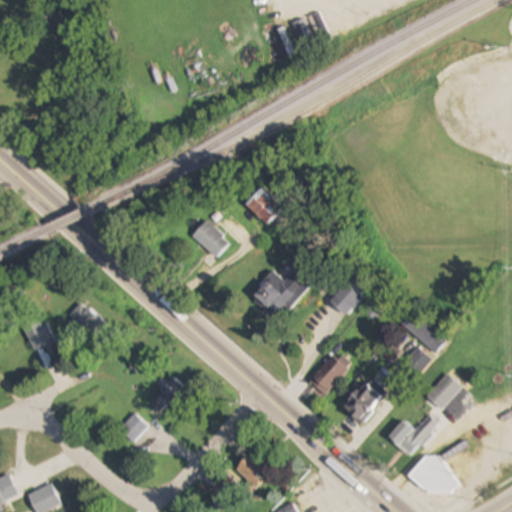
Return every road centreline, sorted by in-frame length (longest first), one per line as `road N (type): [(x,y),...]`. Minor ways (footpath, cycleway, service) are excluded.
road 1 (primary): [(389,511),(0,160)]
road 2 (residential): [(0,421),(42,423),(128,494),(153,500),(191,475),(264,396)]
